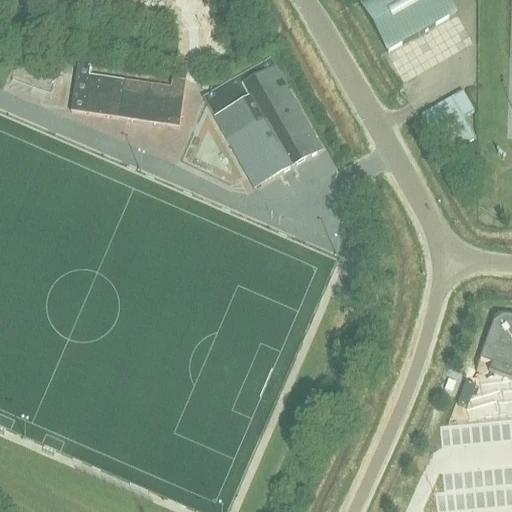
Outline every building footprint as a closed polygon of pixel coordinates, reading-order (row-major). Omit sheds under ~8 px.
[(450,19),(439,0),(369,0),(359,6),(387,55),(450,19)] [(270,63),(245,77),(202,101),(253,190),(320,152),(270,63)] [(77,67),(70,114),(178,129),(184,84),(172,82),(171,90),(88,78),(89,69),(77,67)] [(462,93),(420,117),(432,138),(443,132),(455,152),(475,141),(464,120),(474,114),(462,93)] [(511,317),(501,317),(501,318),(494,323),(493,322),(479,360),(491,365),(488,372),(511,381),(511,379),(511,317)]
